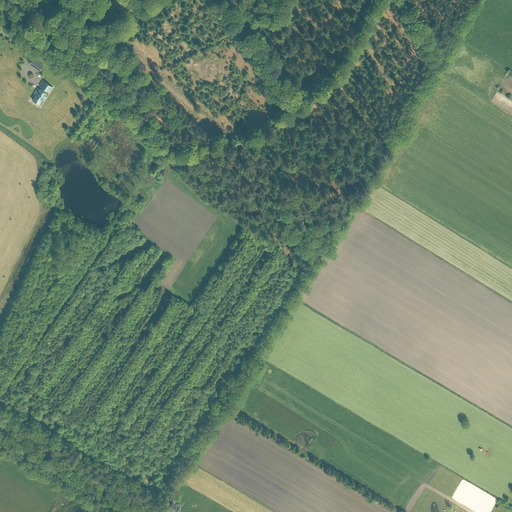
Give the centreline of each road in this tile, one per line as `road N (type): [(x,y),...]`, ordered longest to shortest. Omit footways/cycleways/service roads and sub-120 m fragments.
road 1 (track): [(218,0),(295,95),(337,65),(376,0)]
road 2 (track): [(104,30),(229,142),(177,156),(164,172)]
road 3 (tertiary): [(146,511),(0,426)]
road 4 (track): [(0,20),(104,30),(145,0)]
